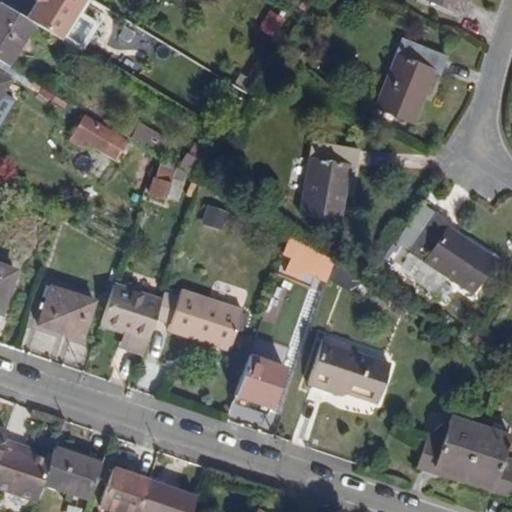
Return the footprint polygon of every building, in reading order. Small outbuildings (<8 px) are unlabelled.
[(28,20),(30,21),(21,34),(31,41),(56,56),(82,14),(59,0),(42,0),(37,9),(35,8),(28,20)] [(318,0),(294,0),(312,11),(318,0)] [(423,0),(419,11),(461,27),(468,12),(473,13),(478,0),(423,0)] [(0,80),(6,85),(31,41),(21,34),(0,21),(0,80)] [(445,92),(451,76),(405,59),(379,125),(416,139),(436,90),(445,92)] [(254,103),(266,84),(258,79),(247,98),(254,103)] [(254,103),(247,98),(241,94),(235,106),(248,114),(254,103)] [(158,152),(166,137),(141,124),(133,138),(158,152)] [(110,179),(121,161),(84,138),(72,157),(82,162),(110,179)] [(68,163),(77,169),(82,162),(72,157),(68,163)] [(357,187),(359,169),(308,163),(297,236),(336,241),(344,186),(357,187)] [(171,199),(174,189),(159,179),(147,216),(162,222),(165,215),(176,220),(182,205),(171,199)] [(182,205),(185,195),(174,189),(171,199),(182,205)] [(203,222),(223,230),(230,212),(210,205),(203,222)] [(174,227),(176,220),(165,215),(162,222),(174,227)] [(455,259),(460,250),(445,240),(417,284),(481,325),(504,290),(455,259)] [(331,291),(333,286),(301,267),(295,275),(291,273),(282,287),(293,295),(298,288),(323,303),(331,291)] [(0,324),(12,287),(0,282),(0,324)] [(21,290),(12,287),(0,324),(0,333),(6,335),(21,290)] [(88,349),(100,311),(55,297),(44,334),(88,349)] [(145,367),(162,313),(116,299),(104,337),(126,343),(133,346),(129,361),(145,367)] [(185,299),(172,338),(204,349),(217,310),(185,299)] [(246,320),(217,310),(204,349),(233,360),(246,320)] [(382,351),(394,330),(377,320),(359,351),(367,357),(374,347),(382,351)] [(126,343),(121,359),(129,361),(133,346),(126,343)] [(350,359),(352,351),(328,344),(311,396),(334,404),(337,397),(383,414),(396,375),(350,359)] [(277,415),(288,379),(259,369),(247,405),(277,415)] [(432,489),(464,500),(491,509),(490,511),(509,511),(511,503),(511,488),(500,485),(509,455),(482,447),(449,436),(439,466),(423,461),(413,488),(429,494),(432,489)] [(0,495),(36,506),(41,489),(49,466),(27,459),(15,455),(17,449),(3,445),(0,453),(0,495)] [(27,459),(28,453),(17,449),(15,455),(27,459)] [(99,471),(52,455),(49,466),(41,489),(89,505),(99,471)] [(146,511),(153,490),(154,487),(118,476),(106,511),(146,511)] [(208,511),(210,509),(153,490),(146,511),(208,511)]
